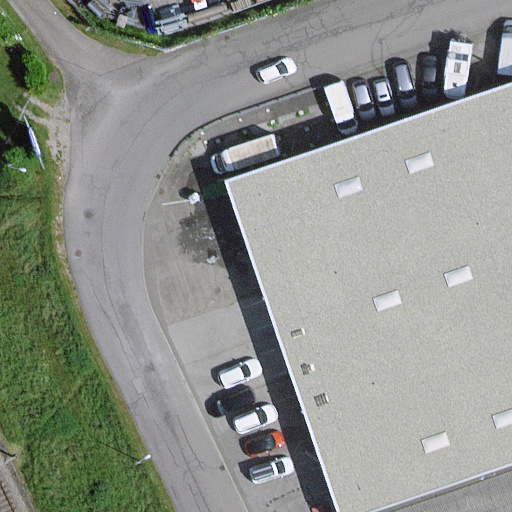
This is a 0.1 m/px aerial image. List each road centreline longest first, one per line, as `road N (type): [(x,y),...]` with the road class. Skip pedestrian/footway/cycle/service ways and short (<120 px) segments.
road 1 (unclassified): [(227,511),(110,246),(118,177),(149,120)]
road 2 (unclassified): [(149,120),(247,71),(455,0)]
road 3 (unclassified): [(149,120),(27,0)]
